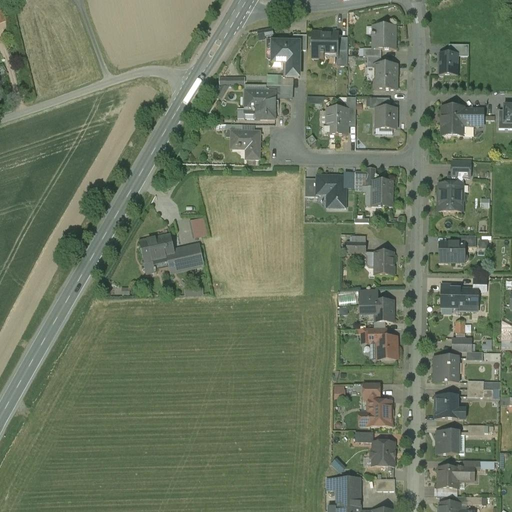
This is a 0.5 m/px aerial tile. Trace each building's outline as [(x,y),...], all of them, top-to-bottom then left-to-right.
[(395,28),(375,28),(375,37),(371,37),(371,39),(373,39),(373,50),(373,51),(380,52),(395,51),(395,28)] [(323,35),(312,35),(312,60),(321,60),(321,62),(324,62),(324,56),(337,56),(338,56),(338,52),(338,34),(337,34),(337,36),(323,36),(323,35)] [(300,45),(272,44),(272,65),(288,65),(288,79),(299,79),(300,53),(300,45)] [(373,50),(363,50),(363,58),(366,58),(381,58),(380,52),(373,51),(373,50)] [(348,52),(338,52),(338,56),(337,56),(337,68),(347,68),(348,52)] [(458,56),(439,56),(438,78),(458,78),(458,56)] [(381,58),(366,58),(366,71),(374,71),(374,67),(381,66),(381,58)] [(396,67),(381,66),(374,67),(374,71),(376,70),(376,82),(374,82),(373,92),(395,92),(396,67)] [(228,99),(228,86),(246,87),(246,79),(219,78),(219,99),(228,99)] [(281,88),(265,88),(265,93),(276,93),(276,97),(281,97),(281,88)] [(265,93),(245,93),(245,111),(256,111),(256,120),(260,120),(260,122),(268,122),(269,121),(276,121),(276,97),(276,93),(265,93)] [(511,106),(503,107),(503,127),(511,127),(511,106)] [(356,109),(346,109),(346,112),(346,126),(356,126),(356,109)] [(464,110),(442,110),(441,138),(463,138),(463,128),(471,128),(483,128),(483,112),(463,112),(464,110)] [(397,111),(376,111),(376,131),(397,131),(397,111)] [(346,112),(327,112),(328,138),(346,138),(346,126),(346,112)] [(242,128),(226,127),(226,139),(230,139),(231,134),(242,134),(242,128)] [(471,128),(463,128),(463,138),(463,139),(471,139),(471,128)] [(242,134),(231,134),(230,139),(230,150),(248,150),(247,162),(259,162),(259,144),(257,144),(257,136),(259,136),(259,135),(242,134)] [(470,165),(452,164),(452,178),(449,178),(449,186),(462,187),(463,187),(463,179),(470,179),(470,165)] [(326,196),(326,210),(346,210),(346,179),(317,179),(317,182),(317,196),(326,196)] [(317,196),(317,182),(305,182),(305,199),(317,199),(317,196)] [(393,184),(371,184),(371,209),(393,209),(393,184)] [(449,186),(439,186),(439,204),(438,203),(438,213),(461,214),(462,205),(464,203),(464,197),(462,195),(462,187),(449,186)] [(208,219),(192,221),(195,239),(210,237),(208,219)] [(169,237),(139,244),(146,277),(155,275),(154,271),(152,271),(151,264),(163,261),(165,269),(174,267),(171,253),(172,253),(169,237)] [(476,238),(458,238),(458,245),(465,245),(464,249),(476,249),(476,238)] [(352,245),(347,245),(347,255),(366,255),(366,245),(352,245)] [(458,245),(440,245),(439,265),(464,265),(467,262),(467,258),(464,255),(464,249),(465,245),(458,245)] [(172,253),(171,253),(174,267),(189,264),(190,270),(194,269),(195,271),(202,270),(197,248),(172,253)] [(393,256),(375,255),(374,277),(394,278),(395,269),(392,269),(393,256)] [(461,287),(442,287),(441,309),(460,309),(459,313),(477,313),(478,291),(461,291),(461,287)] [(377,292),(359,293),(359,305),(373,305),(373,304),(377,304),(377,292)] [(373,304),(373,305),(359,305),(360,317),(373,317),(374,325),(393,324),(392,303),(377,304),(373,304)] [(464,324),(456,323),(456,335),(464,336),(464,324)] [(369,331),(361,332),(362,344),(370,344),(369,331)] [(385,331),(369,331),(370,344),(370,347),(377,347),(377,341),(386,341),(385,331)] [(471,341),(453,340),(452,354),(466,355),(470,355),(471,341)] [(386,341),(377,341),(377,347),(377,362),(396,361),(396,341),(386,341)] [(470,355),(466,355),(466,363),(482,363),(482,355),(470,355)] [(458,360),(434,360),(434,385),(445,385),(445,386),(447,386),(447,385),(458,386),(458,385),(457,385),(457,361),(458,361),(458,360)] [(483,384),(467,384),(467,392),(483,392),(483,384)] [(336,386),(336,401),(346,401),(346,386),(336,386)] [(379,386),(363,386),(363,401),(364,401),(368,401),(378,401),(379,401),(379,386)] [(483,392),(467,392),(467,400),(483,400),(483,392)] [(457,399),(436,398),(435,421),(457,422),(457,421),(465,421),(465,412),(457,412),(457,399)] [(379,405),(378,401),(368,401),(368,416),(361,416),(359,418),(359,426),(361,428),(368,428),(368,429),(391,429),(391,420),(392,419),(392,414),(391,413),(391,404),(379,405)] [(484,428),(468,428),(468,436),(484,436),(484,428)] [(458,435),(437,434),(437,457),(458,457),(458,435)] [(373,435),(355,435),(355,445),(373,445),(373,435)] [(373,445),(373,453),(371,455),(371,460),(373,462),(376,462),(376,469),(393,469),(394,445),(373,445)] [(341,476),(347,470),(338,460),(332,466),(341,476)] [(480,464),(464,464),(464,471),(474,472),(479,472),(479,471),(480,464)] [(458,471),(439,470),(438,491),(457,492),(457,483),(458,471)] [(474,472),(464,471),(458,471),(457,483),(473,483),(474,472)] [(395,482),(376,482),(376,494),(395,493),(395,482)] [(359,483),(336,483),(335,503),(337,503),(354,504),(354,499),(360,499),(359,483)] [(354,504),(337,503),(336,511),(359,511),(360,499),(354,499),(354,504)] [(482,500),(466,500),(466,508),(481,508),(482,500)]
